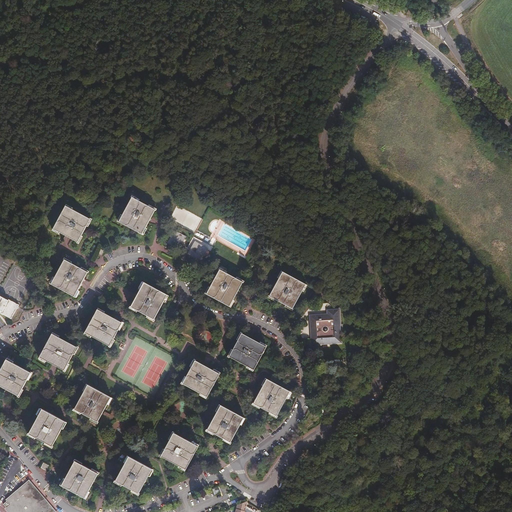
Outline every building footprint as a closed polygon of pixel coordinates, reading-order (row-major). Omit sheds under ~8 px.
[(147,237),(161,212),(138,199),(125,224),(147,237)] [(170,220),(194,232),(201,218),(176,206),(170,220)] [(82,246),(96,222),(73,209),(59,234),(82,246)] [(205,262),(212,250),(200,244),(195,252),(186,247),(191,238),(180,232),(173,245),(184,251),(185,249),(191,253),(190,254),(205,262)] [(196,232),(195,235),(205,239),(204,242),(208,243),(211,237),(202,233),(201,235),(196,232)] [(79,300),(92,276),(69,263),(55,288),(79,300)] [(96,284),(101,274),(97,272),(92,283),(96,284)] [(209,297),(233,308),(245,284),(222,272),(209,297)] [(295,309),(308,284),(285,273),(272,297),(295,309)] [(158,322),(172,298),(148,286),(135,310),(158,322)] [(13,303),(0,295),(0,311),(6,315),(6,316),(16,322),(24,308),(14,302),(13,303)] [(310,313),(312,344),(343,342),(340,307),(327,308),(327,312),(310,313)] [(126,326),(102,312),(89,335),(113,349),(126,326)] [(257,372),(270,349),(247,335),(233,358),(257,372)] [(67,373),(80,350),(56,336),(44,359),(67,373)] [(0,385),(21,398),(34,375),(10,361),(0,378),(0,385)] [(224,376),(200,363),(187,386),(210,399),(224,376)] [(294,395),(271,382),(258,405),(281,418),(294,395)] [(114,401),(91,388),(78,412),(100,425),(114,401)] [(248,421),(225,408),(211,432),(234,445),(248,421)] [(55,449),(69,425),(46,412),(32,436),(55,449)] [(203,449),(179,435),(166,459),(189,472),(203,449)] [(119,484),(141,497),(156,471),(133,459),(119,484)] [(46,470),(48,466),(42,462),(40,467),(46,470)] [(88,499),(102,475),(79,462),(65,487),(88,499)] [(53,511),(29,482),(3,504),(9,511),(53,511)] [(214,494),(221,492),(218,485),(212,488),(214,494)] [(247,500),(238,504),(236,511),(248,511),(247,511),(249,502),(247,500)]
